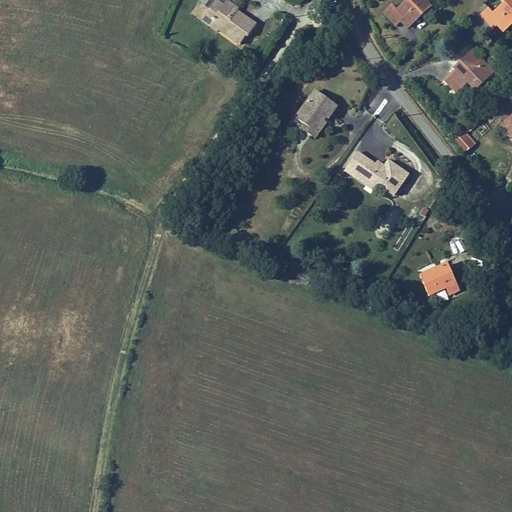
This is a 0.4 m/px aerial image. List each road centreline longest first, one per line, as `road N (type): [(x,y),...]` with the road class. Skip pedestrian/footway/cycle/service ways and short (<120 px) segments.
road 1 (track): [(316,0),(175,194),(113,373),(90,511)]
road 2 (unclassified): [(342,0),(484,214)]
